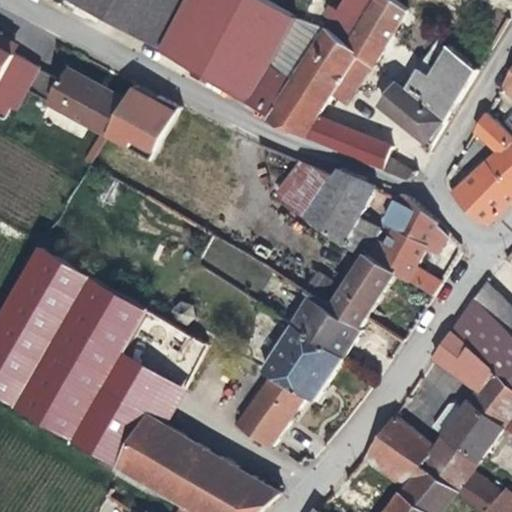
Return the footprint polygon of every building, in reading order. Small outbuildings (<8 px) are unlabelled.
[(190,0),(76,0),(168,50),(169,48),(190,0)] [(297,13),(274,0),(190,0),(169,48),(246,97),(268,67),(228,41),(231,35),(218,27),(228,2),(286,32),(297,13)] [(336,17),(329,28),(362,54),(373,62),(376,64),(410,8),(401,0),(346,0),(341,8),(336,17)] [(268,67),(286,32),(228,2),(218,27),(231,35),(228,41),(268,67)] [(327,12),(336,17),(341,8),(333,3),(327,12)] [(268,67),(293,84),(329,28),(297,13),(286,32),(268,67)] [(0,39),(5,31),(0,27),(0,112),(7,116),(13,105),(18,108),(42,65),(18,52),(0,41),(0,39)] [(337,93),(362,54),(329,28),(293,84),(273,114),(270,118),(309,136),(322,115),(337,93)] [(24,41),(5,31),(0,39),(0,41),(18,52),(24,41)] [(422,65),(408,88),(450,119),(482,66),(452,42),(434,73),(422,65)] [(373,62),(362,54),(337,93),(348,100),(373,62)] [(73,66),(54,100),(105,129),(112,133),(131,99),(73,66)] [(293,84),(268,67),(246,97),(273,114),(293,84)] [(436,142),(450,119),(408,88),(400,81),(384,101),(436,142)] [(139,85),(131,99),(112,133),(156,157),(184,108),(161,94),(159,97),(139,85)] [(479,129),(498,149),(511,134),(511,131),(503,123),(490,109),(479,129)] [(511,114),(503,123),(511,131),(511,114)] [(395,144),(322,115),(309,136),(387,168),(392,154),(395,144)] [(102,149),(112,133),(105,129),(95,145),(102,149)] [(511,134),(498,149),(489,158),(511,183),(511,134)] [(420,168),(392,154),(387,168),(410,177),(417,174),(420,168)] [(511,202),(511,183),(489,158),(456,191),(485,221),(493,221),(511,202)] [(339,172),(305,159),(282,191),(310,212),(339,172)] [(345,164),(339,172),(310,212),(348,241),(363,215),(381,185),(368,180),(370,175),(345,164)] [(387,223),(392,226),(431,243),(442,218),(414,194),(408,191),(402,192),(391,214),(389,219),(387,223)] [(385,227),(363,215),(348,241),(362,250),(365,246),(370,249),(380,235),(385,227)] [(431,243),(441,250),(458,260),(465,249),(465,242),(442,218),(431,243)] [(431,243),(392,226),(391,229),(395,232),(391,241),(380,235),(370,249),(373,251),(400,269),(414,277),(421,264),(431,243)] [(212,342),(48,243),(0,322),(0,392),(138,473),(167,420),(212,342)] [(338,287),(333,284),(324,297),(337,305),(373,251),(370,249),(365,246),(362,250),(338,287)] [(445,280),(458,260),(441,250),(431,272),(445,280)] [(400,269),(373,251),(337,305),(367,323),(400,269)] [(445,280),(431,272),(421,264),(414,277),(438,292),(445,280)] [(321,268),(309,288),(317,293),(324,297),(333,284),(336,278),(321,268)] [(511,301),(488,278),(478,295),(511,327),(511,301)] [(290,316),(298,321),(317,293),(309,288),(307,287),(290,316)] [(317,293),(298,321),(350,354),(369,324),(367,323),(337,305),(324,297),(317,293)] [(511,327),(478,295),(456,326),(500,366),(511,375),(511,327)] [(267,367),(278,374),(311,394),(320,398),(350,354),(298,321),(267,367)] [(437,353),(483,387),(500,366),(456,326),(437,353)] [(483,387),(473,400),(507,424),(511,417),(511,375),(500,366),(483,387)] [(311,394),(278,374),(244,422),(279,442),(311,394)] [(476,469),(507,424),(473,400),(467,408),(448,433),(440,445),(426,461),(463,487),(476,469)] [(437,424),(448,433),(467,408),(459,400),(453,402),(437,424)] [(398,413),(384,433),(426,461),(440,445),(398,413)] [(261,511),(284,489),(167,420),(138,473),(193,505),(204,511),(261,511)] [(368,456),(409,484),(426,461),(384,433),(368,456)] [(426,461),(409,484),(444,508),(461,489),(463,487),(426,461)] [(504,490),(476,469),(463,487),(461,489),(494,511),(511,511),(511,488),(508,486),(504,490)] [(409,484),(387,511),(441,511),(444,508),(409,484)]
